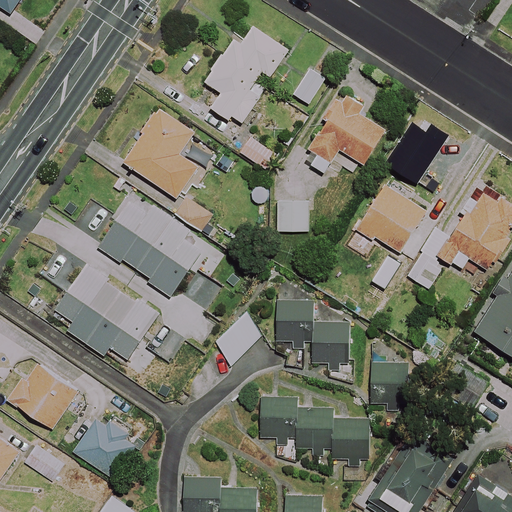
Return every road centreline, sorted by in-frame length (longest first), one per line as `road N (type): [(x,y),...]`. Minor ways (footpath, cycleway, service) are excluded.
road 1 (secondary): [(0,173),(126,0)]
road 2 (residential): [(349,0),(511,107)]
